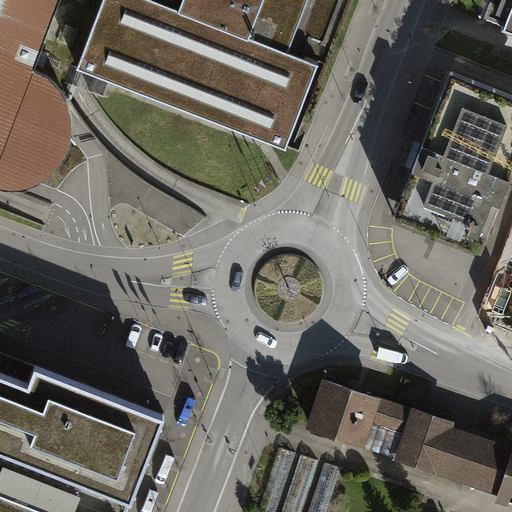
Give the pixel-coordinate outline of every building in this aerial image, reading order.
[(0,0),(0,185),(8,186),(23,184),(40,178),(54,168),(65,154),(71,138),(72,128),(73,120),(69,103),(66,98),(79,67),(286,146),(341,0),(0,0)] [(511,0),(488,0),(483,14),(504,22),(502,27),(511,31),(511,0)] [(511,94),(451,71),(393,217),(481,252),(511,172),(511,94)] [(0,511),(126,511),(165,413),(0,348),(0,511)] [(325,380),(310,425),(501,490),(511,456),(511,448),(487,440),(489,435),(325,380)] [(276,511),(297,451),(279,446),(257,511),(276,511)] [(301,511),(320,459),(300,453),(280,511),(301,511)] [(511,456),(501,490),(499,496),(511,500),(511,456)] [(326,511),(341,467),(324,461),(307,511),(326,511)]
